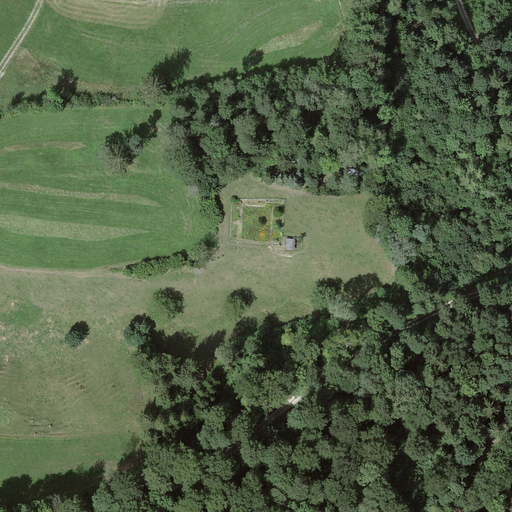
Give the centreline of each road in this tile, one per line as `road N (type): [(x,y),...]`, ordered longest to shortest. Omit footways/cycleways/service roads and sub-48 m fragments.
road 1 (track): [(112,511),(239,443),(406,322),(511,284)]
road 2 (track): [(511,404),(451,511)]
